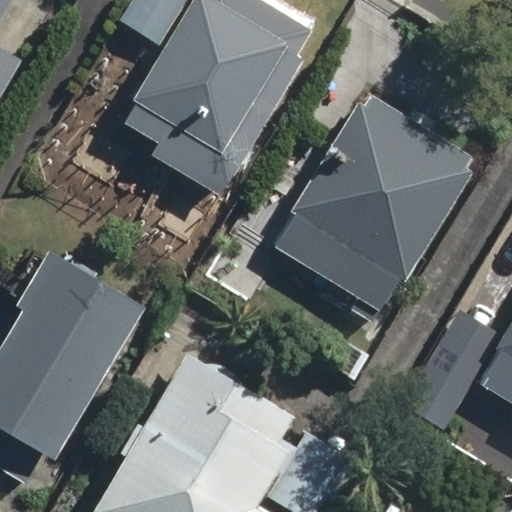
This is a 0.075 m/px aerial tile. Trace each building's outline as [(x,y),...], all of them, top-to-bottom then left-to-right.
[(0,0),(0,18),(10,0),(0,0)] [(179,0),(122,0),(112,17),(151,43),(179,0)] [(305,26),(260,0),(184,0),(116,120),(149,139),(143,150),(221,195),(301,56),(291,51),(305,26)] [(0,65),(8,50),(0,45),(0,65)] [(371,80),(326,54),(272,146),(312,170),(270,243),(379,306),(397,275),(404,280),(477,155),(365,91),(371,80)] [(271,253),(220,225),(193,273),(243,301),(271,253)] [(6,301),(14,306),(0,328),(0,426),(46,454),(139,303),(41,243),(6,301)] [(511,306),(497,333),(446,303),(385,407),(432,434),(466,376),(511,403),(511,306)] [(288,410),(179,347),(83,511),(267,511),(253,504),(260,493),(293,511),(312,511),(346,453),(298,425),(287,443),(274,435),(288,410)] [(410,511),(386,497),(375,511),(410,511)]
